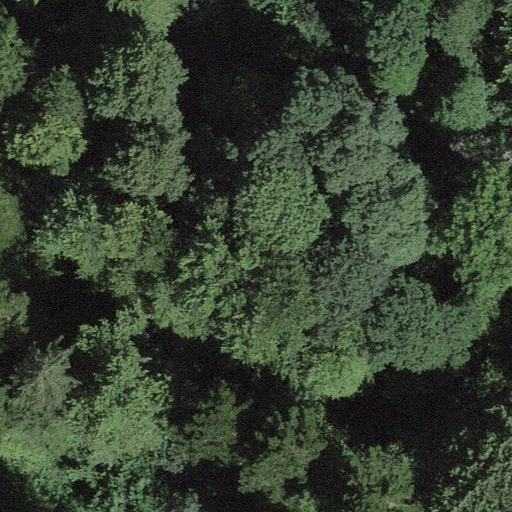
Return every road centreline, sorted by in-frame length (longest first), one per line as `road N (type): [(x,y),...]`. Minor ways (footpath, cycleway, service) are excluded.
road 1 (residential): [(511,159),(273,70),(0,15)]
road 2 (track): [(0,196),(42,281),(110,511)]
